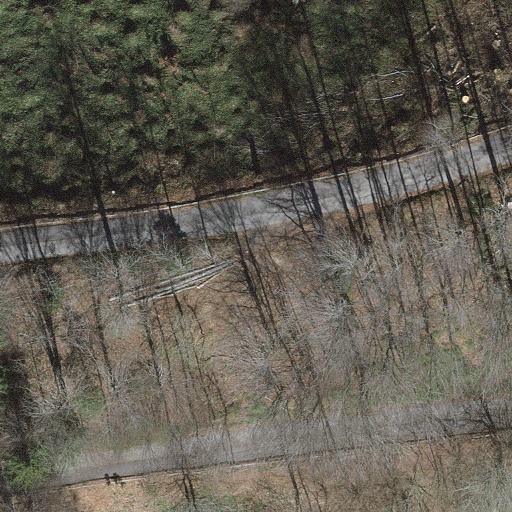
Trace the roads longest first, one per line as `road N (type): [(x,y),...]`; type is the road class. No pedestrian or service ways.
road 1 (residential): [(0,240),(511,124)]
road 2 (residential): [(511,402),(0,469)]
